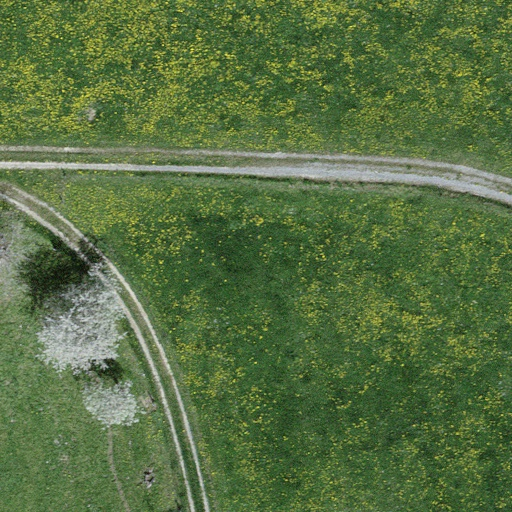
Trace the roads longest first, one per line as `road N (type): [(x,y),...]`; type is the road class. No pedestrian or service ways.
road 1 (track): [(0,173),(266,161),(413,165),(511,186)]
road 2 (track): [(209,511),(163,364),(85,250),(0,183)]
